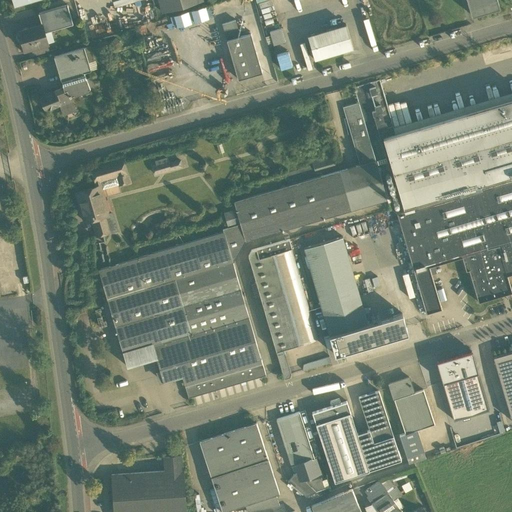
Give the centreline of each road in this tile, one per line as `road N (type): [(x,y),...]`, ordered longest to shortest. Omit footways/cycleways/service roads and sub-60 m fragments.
road 1 (unclassified): [(511,26),(30,165)]
road 2 (unclassified): [(72,451),(511,323)]
road 3 (unclassified): [(72,451),(30,165)]
road 4 (unclassified): [(30,165),(0,46)]
